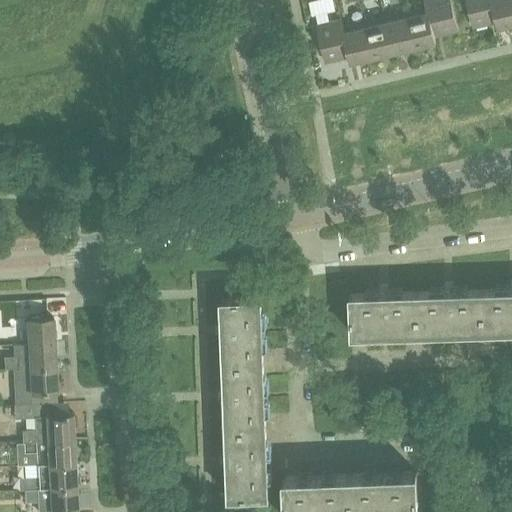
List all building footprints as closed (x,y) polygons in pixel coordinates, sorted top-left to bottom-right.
[(402,0),(395,2),(398,12),(406,11),(403,0),(402,0)] [(425,0),(427,6),(435,41),(436,41),(435,36),(458,30),(451,0),(425,0)] [(493,0),(467,0),(474,26),(497,21),(499,26),(500,26),(493,0)] [(511,0),(493,0),(500,26),(511,23),(511,0)] [(427,6),(406,11),(414,46),(435,41),(427,6)] [(398,12),(385,15),(394,51),(414,46),(406,11),(398,12)] [(385,15),(364,20),(373,56),(394,51),(385,15)] [(352,61),(343,25),(342,17),(317,23),(326,61),(350,56),(351,61),(352,61)] [(364,20),(343,25),(352,61),(373,56),(364,20)] [(511,286),(510,287),(481,288),(482,328),(511,327),(511,286)] [(444,289),(415,290),(417,330),(482,328),(481,288),(454,289),(444,289)] [(379,291),(349,292),(351,333),(417,330),(415,290),(390,291),(379,291)] [(222,336),(224,363),(264,361),(261,295),(221,297),(222,326),(222,330),(222,336)] [(27,319),(29,343),(56,341),(55,317),(27,319)] [(29,343),(30,367),(57,365),(56,341),(29,343)] [(12,368),(18,367),(17,355),(13,355),(5,355),(4,355),(4,356),(4,368),(12,368)] [(225,401),(226,429),(267,427),(264,361),(224,363),(225,390),(225,395),(225,401)] [(57,365),(30,367),(32,402),(59,401),(57,365)] [(23,429),(23,440),(74,437),(73,413),(59,414),(59,401),(32,402),(13,403),(14,417),(33,416),(34,428),(23,429)] [(229,494),(269,493),(269,477),(267,427),(226,429),(227,455),(228,460),(228,465),(229,494)] [(74,437),(23,440),(24,451),(35,451),(36,464),(75,462),(74,437)] [(24,488),(24,489),(76,486),(75,462),(36,464),(36,475),(18,476),(19,488),(24,488)] [(369,511),(418,510),(417,470),(351,473),(352,511),(369,511)] [(352,511),(351,473),(285,475),(286,511),(352,511)] [(77,511),(76,486),(24,489),(25,500),(38,500),(38,511),(77,511)]
